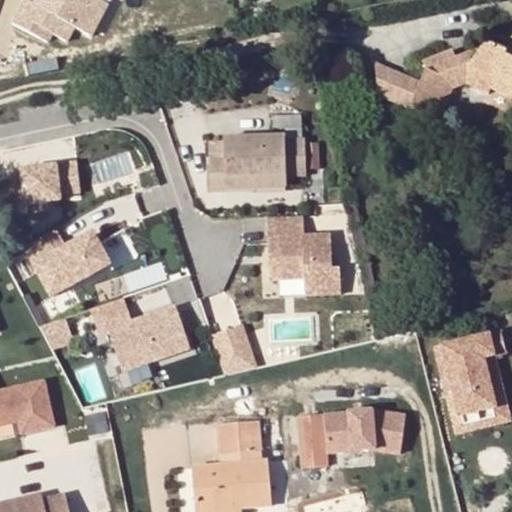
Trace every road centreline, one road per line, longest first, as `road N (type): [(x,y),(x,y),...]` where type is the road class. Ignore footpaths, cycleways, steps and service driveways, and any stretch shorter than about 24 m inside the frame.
road 1 (unknown): [(0,92),(511,15)]
road 2 (residential): [(0,138),(105,120),(140,125),(162,154),(187,230),(213,259)]
